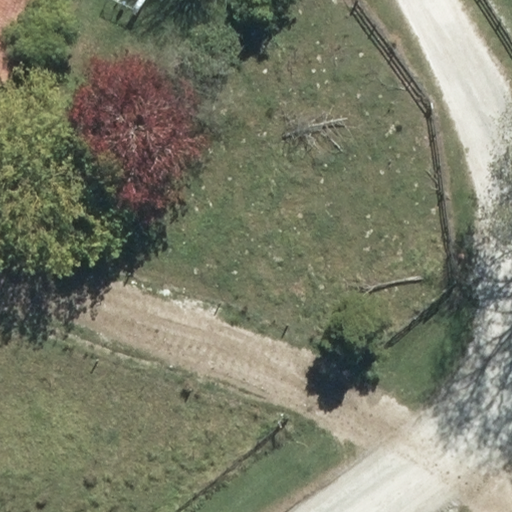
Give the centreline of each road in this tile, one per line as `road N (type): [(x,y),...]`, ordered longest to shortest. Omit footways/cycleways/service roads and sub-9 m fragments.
road 1 (unclassified): [(325,511),(511,364)]
road 2 (unknown): [(446,0),(511,127)]
